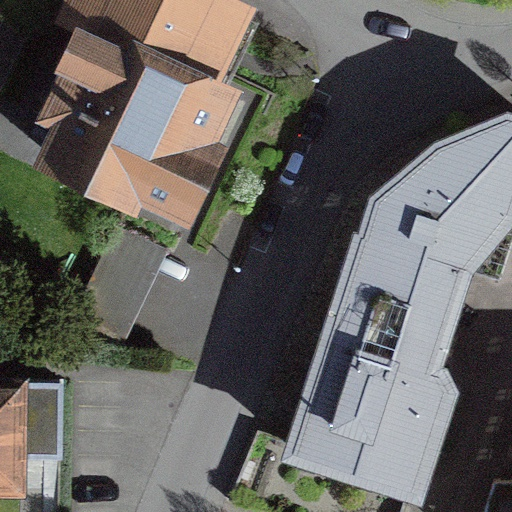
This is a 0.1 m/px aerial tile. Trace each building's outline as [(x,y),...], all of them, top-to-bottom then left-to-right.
[(0,0),(0,24),(5,14),(11,0),(0,0)] [(81,28),(197,82),(199,79),(232,8),(215,0),(84,0),(73,24),(81,28)] [(0,86),(29,26),(5,14),(0,24),(0,86)] [(226,92),(199,79),(197,82),(81,28),(39,115),(63,126),(50,155),(131,194),(136,183),(183,206),(212,145),(202,140),(226,92)] [(377,196),(365,232),(464,263),(509,210),(511,200),(511,117),(508,116),(439,144),(377,196)] [(430,366),(464,263),(365,232),(361,231),(293,442),(297,450),(410,486),(418,482),(449,386),(440,369),(430,366)] [(125,337),(166,251),(127,233),(87,319),(125,337)] [(61,409),(62,380),(23,379),(23,378),(0,377),(0,487),(21,488),(22,449),(59,450),(60,409),(61,409)] [(511,511),(511,478),(493,478),(482,511),(511,511)]
